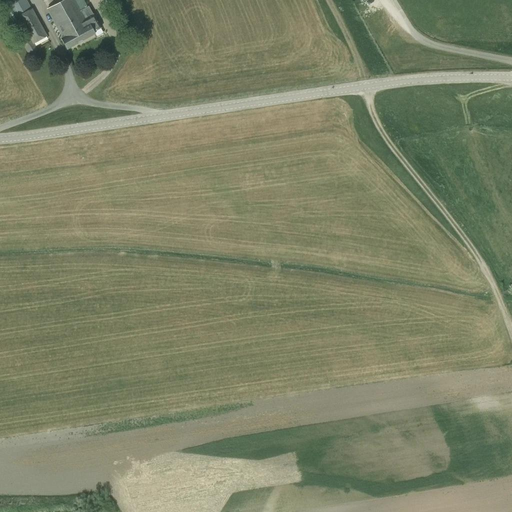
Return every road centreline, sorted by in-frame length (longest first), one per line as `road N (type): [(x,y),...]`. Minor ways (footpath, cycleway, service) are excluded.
road 1 (tertiary): [(0,140),(368,86),(511,79)]
road 2 (track): [(368,86),(379,127),(480,261)]
